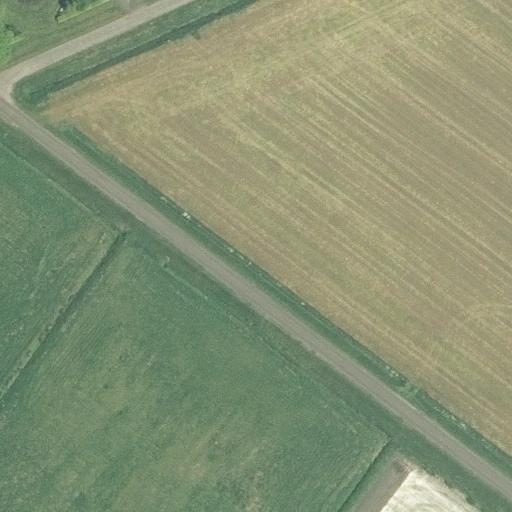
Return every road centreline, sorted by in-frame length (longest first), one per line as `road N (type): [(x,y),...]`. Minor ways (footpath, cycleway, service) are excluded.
road 1 (unclassified): [(511,491),(0,105)]
road 2 (unclassified): [(0,81),(180,0)]
